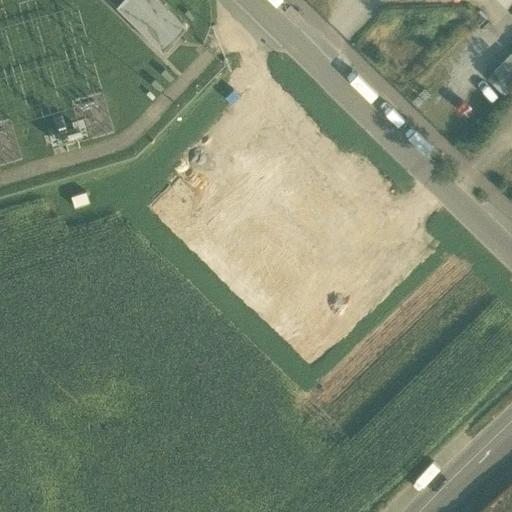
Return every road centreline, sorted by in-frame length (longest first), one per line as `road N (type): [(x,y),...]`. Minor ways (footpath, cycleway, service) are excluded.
road 1 (unclassified): [(511,254),(249,0)]
road 2 (tertiary): [(422,511),(511,431)]
